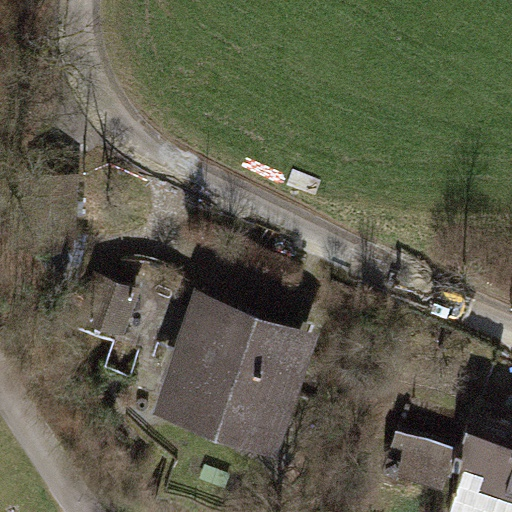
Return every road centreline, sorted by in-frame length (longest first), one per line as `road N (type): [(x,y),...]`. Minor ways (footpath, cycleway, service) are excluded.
road 1 (residential): [(73,0),(91,84),(175,167),(511,324)]
road 2 (track): [(83,511),(0,379)]
